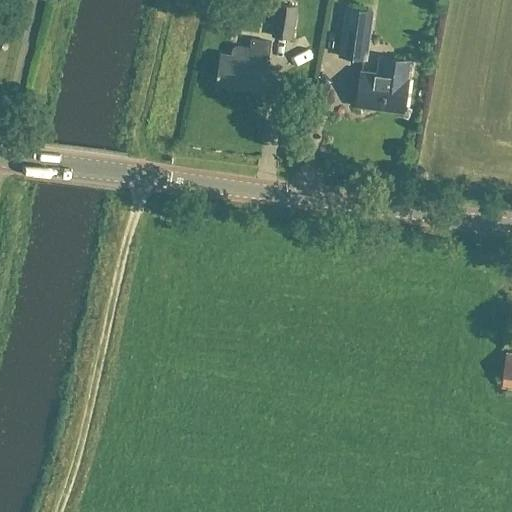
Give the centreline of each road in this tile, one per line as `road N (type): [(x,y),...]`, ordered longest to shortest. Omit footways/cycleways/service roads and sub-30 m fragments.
road 1 (tertiary): [(511,225),(124,175)]
road 2 (track): [(59,511),(143,178)]
road 3 (tertiary): [(0,158),(124,175)]
